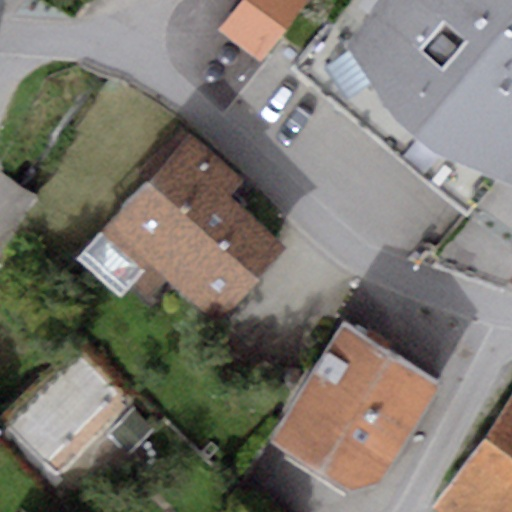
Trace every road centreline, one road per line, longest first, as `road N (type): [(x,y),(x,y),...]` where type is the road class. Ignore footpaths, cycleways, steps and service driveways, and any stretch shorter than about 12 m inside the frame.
road 1 (residential): [(0,37),(110,47),(161,80),(349,253),(433,292),(511,314)]
road 2 (residential): [(511,333),(409,511)]
